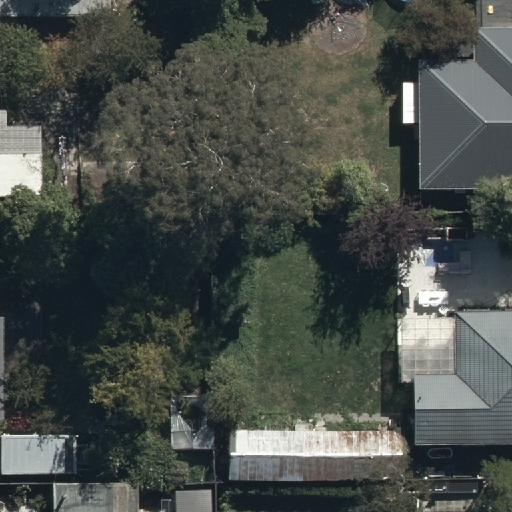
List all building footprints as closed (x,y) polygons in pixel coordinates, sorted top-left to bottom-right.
[(110,0),(0,0),(0,28),(111,27),(110,0)] [(414,49),(414,171),(511,171),(511,17),(472,18),(472,49),(414,49)] [(414,394),(414,460),(511,459),(511,327),(455,327),(455,394),(414,394)] [(73,452),(3,451),(2,489),(72,490),(73,452)] [(137,511),(137,494),(54,496),(54,511),(137,511)]
